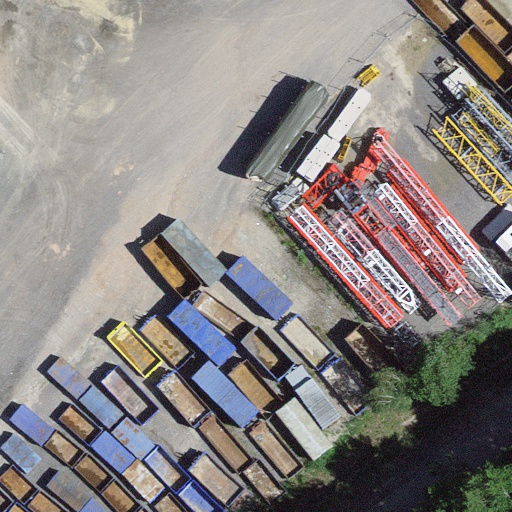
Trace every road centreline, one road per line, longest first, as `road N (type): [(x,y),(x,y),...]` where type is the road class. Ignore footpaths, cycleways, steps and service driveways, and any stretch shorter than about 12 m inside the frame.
road 1 (unknown): [(0,267),(33,208),(146,88),(277,0)]
road 2 (track): [(397,511),(511,427)]
